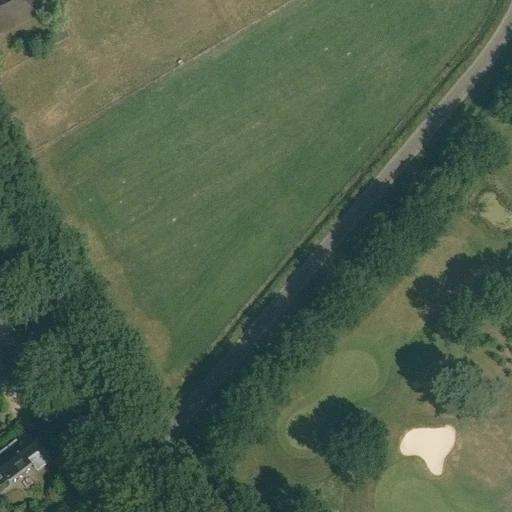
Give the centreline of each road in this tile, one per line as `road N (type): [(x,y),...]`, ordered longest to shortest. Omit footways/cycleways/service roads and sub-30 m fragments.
road 1 (unclassified): [(139,471),(495,45),(511,11)]
road 2 (tertiary): [(139,471),(0,212)]
